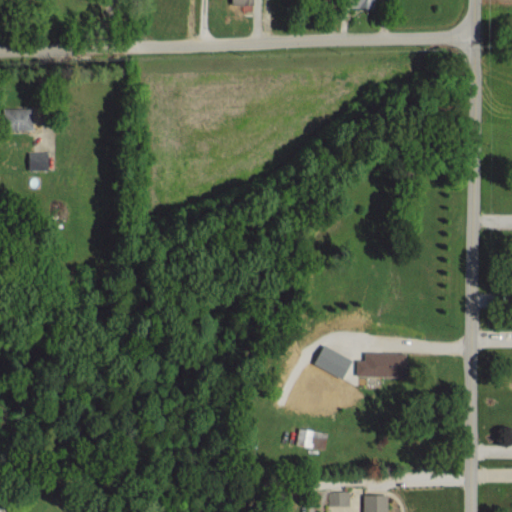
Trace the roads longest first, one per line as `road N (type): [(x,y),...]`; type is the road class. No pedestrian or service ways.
road 1 (residential): [(0,52),(476,36)]
road 2 (residential): [(471,511),(476,36)]
